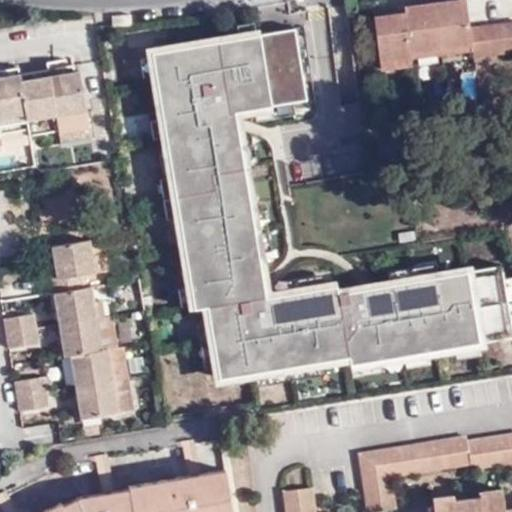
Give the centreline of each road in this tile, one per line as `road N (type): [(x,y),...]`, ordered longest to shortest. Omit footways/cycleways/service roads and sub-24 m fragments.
road 1 (unknown): [(343,0),(351,88),(325,109),(297,165),(304,261),(318,276),(347,279),(460,249)]
road 2 (residential): [(511,417),(261,456),(270,511)]
